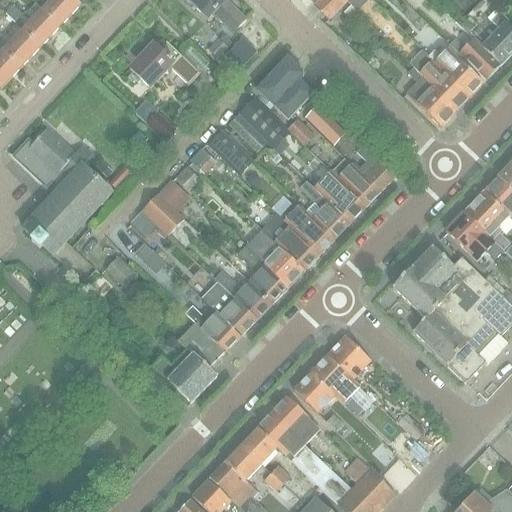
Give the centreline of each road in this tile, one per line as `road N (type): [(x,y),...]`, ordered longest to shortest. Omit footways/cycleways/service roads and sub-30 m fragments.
road 1 (tertiary): [(124,511),(332,297)]
road 2 (residential): [(451,171),(272,0)]
road 3 (residential): [(472,432),(332,297)]
road 4 (residential): [(0,141),(127,0)]
road 5 (tertiary): [(332,297),(451,171)]
